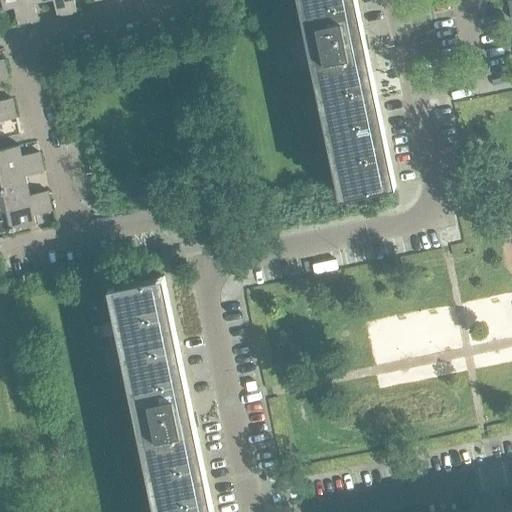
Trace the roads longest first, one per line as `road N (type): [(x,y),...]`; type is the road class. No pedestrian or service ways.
road 1 (residential): [(203,265),(404,226),(431,200),(436,180),(397,0)]
road 2 (residential): [(75,239),(56,136),(37,119),(22,49),(43,26),(176,0)]
road 3 (residential): [(254,511),(203,265)]
road 4 (residential): [(329,511),(511,473)]
road 5 (residential): [(203,265),(196,235),(182,224),(75,239)]
